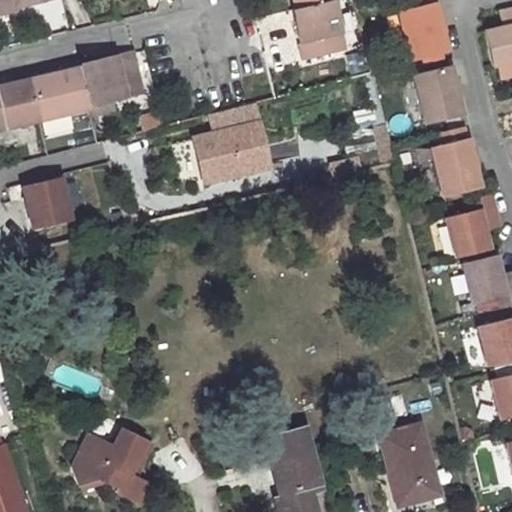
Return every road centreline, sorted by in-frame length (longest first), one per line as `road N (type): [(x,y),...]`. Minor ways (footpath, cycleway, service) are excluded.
road 1 (residential): [(0,61),(212,11)]
road 2 (residential): [(511,189),(462,0)]
road 3 (unknown): [(135,141),(0,178)]
